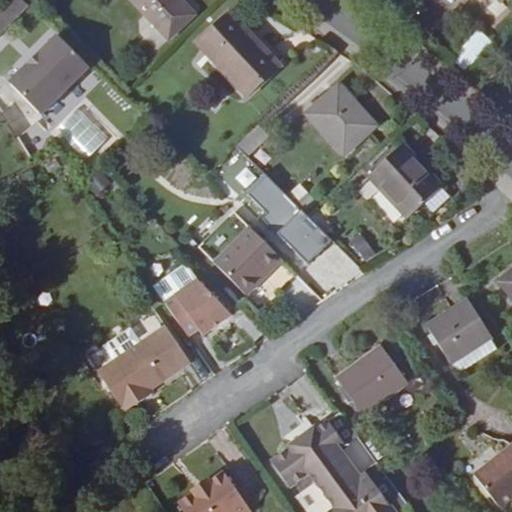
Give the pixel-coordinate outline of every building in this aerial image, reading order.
[(0,36),(28,8),(20,0),(15,0),(0,15),(0,36)] [(194,15),(180,0),(130,0),(168,40),(194,15)] [(276,67),(229,17),(201,43),(247,94),(276,67)] [(466,74),(494,44),(478,30),(451,60),(466,74)] [(41,116),(89,69),(57,37),(38,55),(41,58),(31,69),(28,65),(9,84),(41,116)] [(31,69),(41,58),(38,55),(28,65),(31,69)] [(376,126),(338,85),(307,114),(345,155),(376,126)] [(247,157),(269,135),(259,125),(236,146),(247,157)] [(442,187),(403,145),(368,176),(408,219),(425,203),(441,188),(442,187)] [(313,265),(318,260),(339,280),(355,265),(264,174),(242,196),(313,265)] [(308,194),(301,185),(292,193),(300,202),(308,194)] [(437,209),(449,197),(441,188),(425,203),(430,209),(434,205),(437,209)] [(308,194),(300,202),(308,211),(317,202),(308,194)] [(283,260),(234,213),(199,248),(213,262),(242,292),(267,268),(271,271),(283,260)] [(350,243),(365,262),(375,254),(360,235),(350,243)] [(246,296),(271,271),(267,268),(242,292),(246,296)] [(511,271),(500,282),(511,295),(511,271)] [(231,315),(198,281),(165,304),(188,337),(198,329),(202,335),(231,315)] [(490,339),(491,338),(468,301),(427,327),(450,364),(452,363),(490,339)] [(191,362),(166,327),(139,345),(97,373),(125,412),(146,398),(144,394),(151,390),(191,362)] [(103,348),(113,362),(139,345),(129,330),(103,348)] [(459,374),(497,349),(490,339),(452,363),(459,374)] [(363,415),(408,383),(381,347),(337,380),(363,415)] [(146,398),(154,393),(151,390),(144,394),(146,398)] [(400,511),(408,506),(378,465),(359,479),(339,451),(358,437),(340,413),(314,431),(313,429),(290,446),(291,448),(271,463),(289,487),(309,472),(336,509),(331,511),(400,511)] [(388,454),(375,437),(364,445),(376,462),(388,454)] [(501,509),(511,500),(511,446),(475,476),(501,509)] [(166,492),(180,511),(215,511),(219,509),(226,510),(241,500),(212,460),(197,470),(196,468),(179,480),(181,481),(166,492)]
